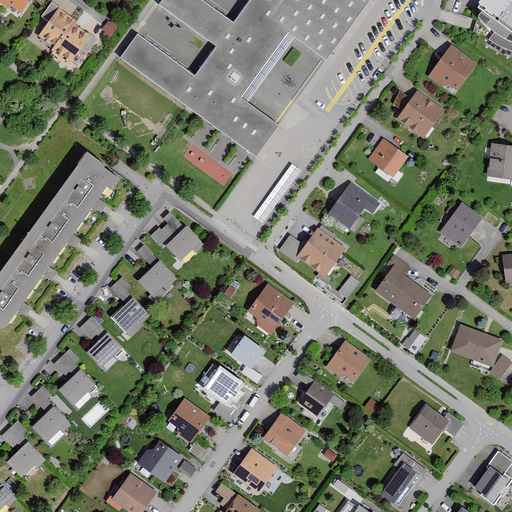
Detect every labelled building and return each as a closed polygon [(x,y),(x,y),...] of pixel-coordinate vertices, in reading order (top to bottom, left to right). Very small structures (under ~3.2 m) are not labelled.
[(0,0),(0,1),(8,7),(10,5),(19,12),(27,0),(0,0)] [(137,34),(119,59),(255,158),(279,125),(244,99),(290,35),(326,61),(370,0),(250,0),(232,25),(198,0),(162,0),(158,6),(216,48),(195,77),(137,34)] [(480,11),(475,18),(485,27),(494,34),(488,42),(495,46),(507,52),(511,53),(511,0),(481,0),(476,8),(480,11)] [(57,47),(54,50),(70,62),(80,49),(86,54),(96,41),(88,35),(87,37),(72,26),(74,23),(58,12),(60,9),(52,3),(43,15),(49,20),(39,34),(57,47)] [(116,28),(107,22),(101,30),(105,33),(103,35),(109,39),(116,28)] [(476,64),(451,46),(427,79),(452,97),(476,64)] [(444,112),(416,93),(396,121),(423,140),(444,112)] [(407,159),(383,140),(367,161),(378,170),(375,174),(388,184),(407,159)] [(511,178),(511,146),(491,144),(486,175),(511,178)] [(80,222),(97,199),(106,186),(111,189),(119,177),(86,152),(0,272),(0,327),(2,327),(7,323),(20,305),(46,269),(70,236),(80,222)] [(254,214),(264,221),(302,167),(292,160),(254,214)] [(379,206),(350,185),(328,216),(349,230),(363,211),(371,216),(379,206)] [(459,249),(481,219),(460,204),(439,234),(459,249)] [(195,253),(202,246),(185,228),(165,247),(180,262),(192,250),(195,253)] [(344,250),(316,230),(296,259),(323,278),(344,250)] [(144,242),(137,248),(148,261),(156,255),(144,242)] [(511,284),(511,255),(500,257),(504,286),(511,284)] [(409,270),(392,257),(384,268),(389,271),(374,292),(414,321),(432,297),(404,277),(409,270)] [(168,288),(176,281),(158,263),(138,282),(153,297),(165,285),(168,288)] [(352,273),(340,289),(349,296),(360,280),(352,273)] [(120,297),(133,286),(122,274),(110,285),(120,297)] [(256,317),(258,325),(270,333),(289,305),(266,289),(249,313),(256,317)] [(141,324),(148,317),(131,299),(111,318),(126,334),(138,322),(141,324)] [(93,314),(80,325),(91,337),(104,326),(93,314)] [(502,341),(460,325),(450,352),(492,368),(502,341)] [(417,351),(427,334),(414,327),(404,344),(417,351)] [(115,359),(123,351),(105,333),(85,353),(100,368),(113,356),(115,359)] [(260,355),(265,349),(245,335),(231,354),(247,366),(251,369),(252,368),(256,363),(261,366),(266,360),(260,355)] [(342,375),(346,373),(353,378),(368,359),(346,343),(329,366),(342,375)] [(54,361),(65,372),(81,357),(70,346),(54,361)] [(511,364),(501,357),(490,373),(500,380),(511,364)] [(251,369),(247,366),(242,372),(258,384),(264,376),(252,368),(251,369)] [(242,382),(221,367),(207,387),(223,398),(215,410),(231,421),(244,401),(242,399),(246,393),(238,388),(242,382)] [(88,397),(95,389),(78,371),(58,391),(73,406),(85,394),(88,397)] [(318,417),(332,396),(314,384),(299,404),(318,417)] [(178,424),(181,432),(191,439),(208,415),(185,399),(171,419),(178,424)] [(376,404),(370,400),(364,409),(370,413),(376,404)] [(443,419),(425,406),(408,430),(432,446),(443,430),(454,438),(463,425),(447,414),(443,419)] [(62,434),(69,426),(52,408),(32,428),(47,443),(59,431),(62,434)] [(303,429),(282,414),(266,437),(288,452),(303,429)] [(2,433),(13,444),(29,429),(18,418),(2,433)] [(201,457),(209,448),(198,439),(190,447),(201,457)] [(154,450),(148,451),(139,464),(164,481),(181,457),(160,442),(154,450)] [(36,470),(43,463),(26,445),(6,464),(20,479),(33,467),(36,470)] [(335,456),(326,450),(322,455),(332,461),(335,456)] [(508,480),(503,476),(511,464),(498,453),(486,468),(488,470),(474,488),(491,501),(508,480)] [(264,467),(266,464),(252,454),(237,475),(257,490),(270,472),(264,467)] [(427,473),(402,456),(394,467),(399,471),(381,496),(397,508),(414,485),(417,487),(427,473)] [(139,511),(154,493),(130,476),(115,497),(135,511),(139,511)] [(227,497),(231,492),(221,485),(217,490),(227,497)] [(7,509),(15,502),(0,486),(0,510),(4,506),(7,509)] [(257,511),(258,511),(237,497),(225,511),(221,511),(257,511)] [(357,508),(348,502),(340,511),(366,511),(358,506),(357,508)]
